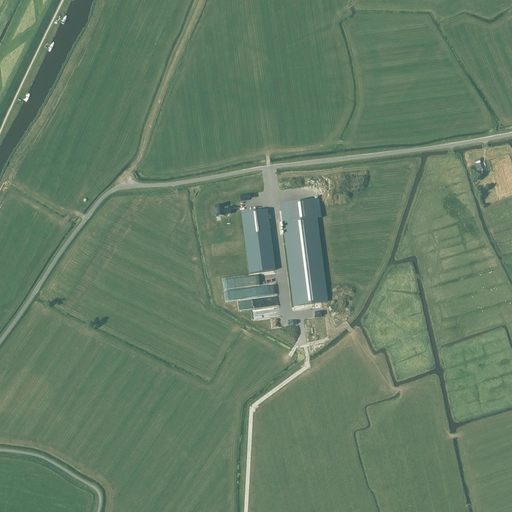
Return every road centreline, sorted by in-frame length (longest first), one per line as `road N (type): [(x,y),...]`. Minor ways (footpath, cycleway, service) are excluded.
road 1 (unclassified): [(0,340),(111,190),(511,134)]
road 2 (track): [(268,167),(271,147),(350,138),(361,96),(352,31),(420,22),(432,26),(495,137)]
road 3 (track): [(200,0),(126,186)]
road 4 (track): [(304,345),(307,365),(250,407),(245,511)]
